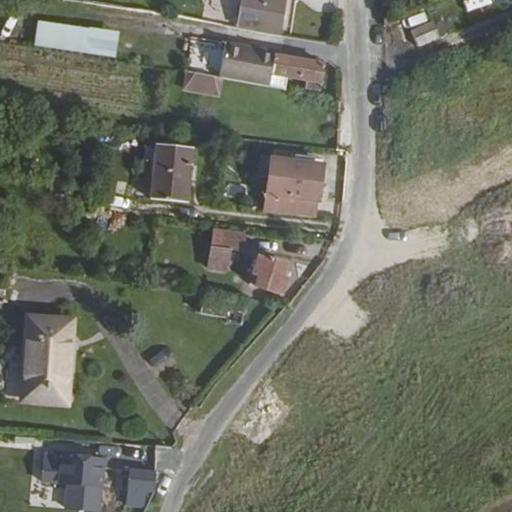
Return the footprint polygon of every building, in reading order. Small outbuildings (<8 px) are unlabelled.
[(285,5),(261,0),(245,0),(240,29),(280,36),(285,5)] [(34,48),(116,57),(119,31),(37,22),(34,48)] [(429,41),(422,27),(397,37),(405,52),(429,41)] [(255,37),(239,34),(208,29),(204,56),(210,57),(211,51),(224,53),(227,38),(245,41),(244,49),(254,50),(255,37)] [(260,51),(275,54),(278,41),(263,38),(260,51)] [(275,59),(272,72),(203,61),(200,77),(271,89),(272,79),(322,88),(326,68),(304,64),(304,57),(295,55),(294,63),(275,59)] [(198,153),(161,149),(156,204),(193,208),(198,153)] [(297,205),(289,204),(287,221),(323,226),(328,173),(301,169),(297,205)] [(233,255),(212,252),(209,270),(230,274),(233,255)] [(265,262),(257,283),(261,284),(259,293),(283,300),(288,285),(284,283),(288,269),(265,262)] [(247,305),(209,300),(206,318),(233,321),(232,325),(244,328),(247,305)] [(72,394),(80,327),(35,322),(27,388),(72,394)] [(69,411),(72,394),(27,388),(25,404),(69,411)] [(101,511),(106,461),(47,456),(44,485),(62,487),(60,507),(101,511)] [(130,496),(155,498),(158,491),(158,474),(132,473),(130,496)]
